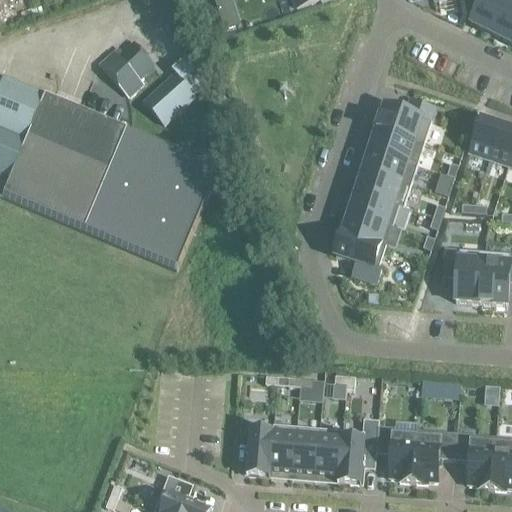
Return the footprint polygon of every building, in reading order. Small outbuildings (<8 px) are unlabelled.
[(231,0),(216,0),(214,1),(218,13),(234,8),(231,0)] [(293,0),(298,12),(322,4),(320,0),(293,0)] [(505,0),(484,0),(471,28),(493,38),(510,2),(505,0)] [(511,3),(510,2),(493,38),(511,47),(511,3)] [(119,50),(100,68),(129,101),(143,88),(139,84),(155,70),(133,46),(123,55),(119,50)] [(53,87),(56,71),(36,66),(32,81),(53,87)] [(163,132),(197,102),(175,77),(141,107),(163,132)] [(0,200),(3,202),(5,198),(46,99),(47,99),(4,80),(0,78),(0,200)] [(46,99),(5,198),(178,271),(220,173),(46,99)] [(386,110),(378,134),(425,149),(432,126),(431,125),(435,112),(412,105),(407,117),(386,110)] [(481,123),(470,158),(490,165),(501,130),(481,123)] [(511,133),(501,130),(490,165),(509,171),(511,162),(511,133)] [(378,134),(371,155),(418,170),(425,149),(378,134)] [(371,155),(364,175),(411,191),(418,170),(371,155)] [(451,168),(448,180),(455,182),(459,171),(451,168)] [(364,175),(358,196),(405,211),(411,191),(364,175)] [(441,178),(435,197),(449,201),(455,182),(448,180),(441,178)] [(358,196),(351,216),(393,230),(400,210),(404,212),(405,211),(358,196)] [(438,209),(434,221),(442,223),(446,212),(438,209)] [(463,210),(463,218),(475,219),(475,210),(463,210)] [(475,210),(475,219),(487,219),(487,211),(475,210)] [(351,216),(344,237),(387,251),(387,250),(382,248),(388,230),(393,231),(393,230),(351,216)] [(511,219),(503,219),(502,227),(511,227),(511,219)] [(434,221),(431,232),(438,235),(442,223),(434,221)] [(344,237),(336,261),(358,268),(354,281),(378,288),(382,274),(379,273),(387,251),(344,237)] [(428,241),(424,253),(431,256),(435,244),(428,241)] [(446,255),(444,280),(458,281),(456,306),(482,308),(486,256),(460,255),(460,256),(446,255)] [(511,258),(486,256),(482,308),(508,310),(510,285),(511,285),(511,258)] [(370,298),(369,307),(380,308),(381,298),(370,298)] [(266,390),(278,390),(279,382),(267,382),(266,390)] [(347,389),(347,394),(355,395),(356,383),(348,382),(347,389)] [(302,384),(290,383),(289,391),(301,392),(302,384)] [(302,384),(301,392),(313,393),(314,385),(302,384)] [(342,436),(338,482),(338,487),(362,489),(364,464),(376,465),(377,459),(379,432),(380,426),(365,425),(364,438),(342,436)] [(274,430),(273,437),(275,438),(272,477),(294,479),(298,432),(274,430)] [(298,432),(294,479),(316,480),(320,434),(298,432)] [(379,432),(377,459),(392,460),(390,484),(399,484),(399,487),(413,488),(417,442),(395,441),(396,433),(379,432)] [(320,434),(316,480),(338,482),(342,436),(320,434)] [(273,437),(251,435),(247,479),(271,481),(272,477),(275,438),(273,437)] [(418,435),(417,442),(413,488),(428,489),(428,487),(438,487),(439,464),(455,465),(457,439),(418,435)] [(457,439),(455,465),(470,467),(468,490),(478,491),(478,493),(492,495),(496,442),(457,439)] [(511,443),(496,442),(492,495),(506,496),(506,493),(511,493),(511,443)] [(169,481),(157,511),(204,511),(188,506),(194,491),(169,481)] [(111,501),(118,504),(123,493),(115,490),(111,501)] [(115,511),(118,504),(111,501),(106,511),(115,511)]
